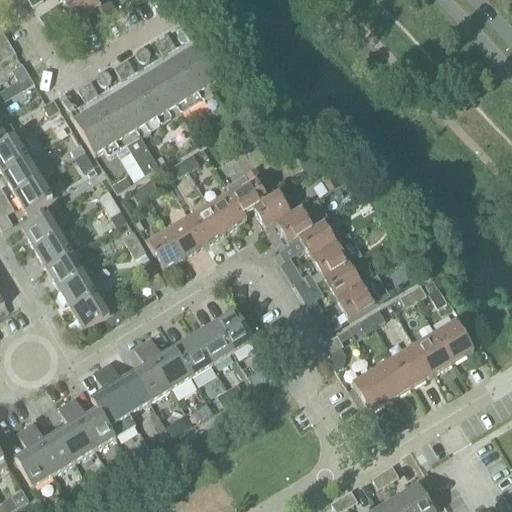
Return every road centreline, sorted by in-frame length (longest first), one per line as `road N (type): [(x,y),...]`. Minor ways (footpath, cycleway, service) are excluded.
road 1 (residential): [(340,468),(299,389),(311,357),(251,264),(64,373),(47,347)]
road 2 (residential): [(0,16),(19,4),(71,80),(177,26)]
road 3 (residential): [(340,468),(346,478),(511,380)]
